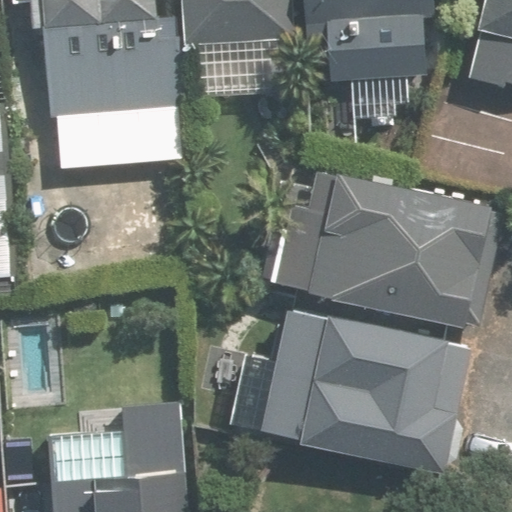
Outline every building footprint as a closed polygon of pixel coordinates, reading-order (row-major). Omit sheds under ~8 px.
[(159,0),(46,0),(52,112),(182,106),(178,36),(161,37),(159,0)] [(188,0),(190,43),(290,38),(288,0),(188,0)] [(433,0),(304,0),(307,47),(326,46),(327,75),(430,69),(427,18),(435,18),(433,0)] [(511,0),(485,0),(469,74),(511,84),(511,0)] [(3,101),(0,100),(0,272),(11,271),(3,101)] [(467,321),(492,201),(319,165),(311,205),(293,201),(276,281),(467,321)] [(433,404),(447,334),(288,301),(261,428),(442,465),(454,408),(433,404)] [(187,511),(186,470),(95,474),(96,485),(57,487),(58,511),(187,511)]
